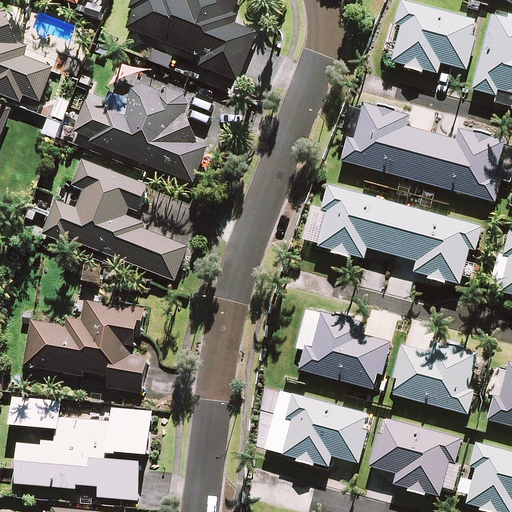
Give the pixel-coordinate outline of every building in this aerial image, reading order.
[(48,0),(78,9),(80,0),(48,0)] [(134,0),(130,10),(135,12),(127,31),(202,63),(199,68),(236,84),(257,36),(228,24),(238,0),(134,0)] [(479,26),(402,4),(396,28),(402,29),(391,67),(437,80),(441,66),(466,73),(479,26)] [(41,104),(54,72),(24,58),(28,49),(15,43),(6,13),(0,14),(0,96),(20,105),(24,97),(41,104)] [(511,19),(494,14),(473,92),(497,99),(495,105),(511,110),(511,19)] [(173,59),(148,49),(142,63),(168,73),(173,59)] [(203,161),(183,103),(139,86),(130,88),(128,98),(112,92),(105,109),(88,103),(74,138),(193,186),(203,161)] [(409,119),(349,104),(340,138),(348,140),(342,164),(495,205),(501,182),(509,184),(511,174),(511,146),(459,133),(456,144),(406,130),(409,119)] [(11,113),(0,108),(0,139),(1,140),(11,113)] [(149,186),(84,161),(73,189),(84,193),(81,203),(59,194),(43,236),(75,248),(76,245),(174,283),(188,246),(125,222),(130,210),(139,213),(149,186)] [(313,210),(303,245),(330,253),(329,257),(349,262),(350,258),(364,262),(367,250),(417,264),(414,278),(460,290),(470,251),(478,253),(484,231),(329,189),(322,212),(313,210)] [(511,235),(510,235),(497,284),(505,286),(502,295),(511,297),(511,235)] [(143,311),(86,304),(84,324),(69,322),(68,329),(32,324),(26,370),(109,381),(108,392),(142,396),(145,378),(125,376),(127,365),(118,363),(120,348),(138,350),(143,311)] [(354,324),(307,312),(297,351),(305,353),(300,373),(376,392),(388,344),(351,335),(354,324)] [(437,347),(434,357),(402,349),(390,397),(469,417),(476,390),(469,389),(478,357),(437,347)] [(511,428),(511,366),(510,366),(508,374),(496,371),(489,397),(494,399),(488,422),(511,428)] [(281,394),(266,452),(297,460),(296,464),(315,469),(316,466),(329,469),(332,458),(358,466),(371,419),(281,394)] [(62,405),(14,401),(11,429),(21,430),(20,446),(16,486),(76,492),(77,488),(101,490),(100,500),(138,503),(141,467),(142,460),(149,460),(152,416),(112,412),(111,426),(60,421),(62,405)] [(394,488),(440,499),(442,491),(455,494),(463,464),(457,462),(462,441),(387,422),(383,437),(379,436),(371,469),(397,476),(394,488)] [(511,511),(511,454),(476,446),(471,469),(476,471),(467,510),(475,511),(511,511)]
